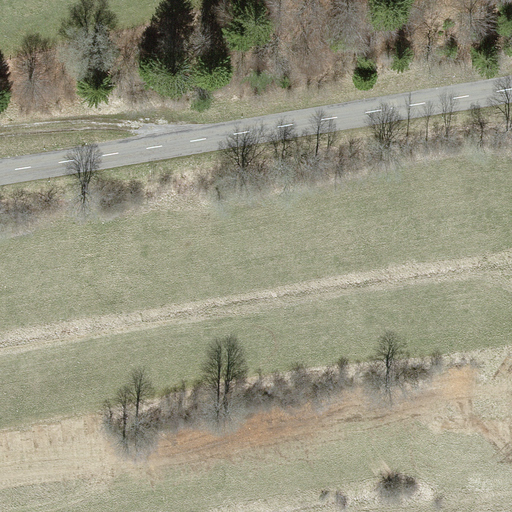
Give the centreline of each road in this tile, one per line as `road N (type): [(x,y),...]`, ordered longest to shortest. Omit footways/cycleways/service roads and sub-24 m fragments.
road 1 (tertiary): [(0,172),(511,88)]
road 2 (track): [(166,145),(123,124),(0,129)]
